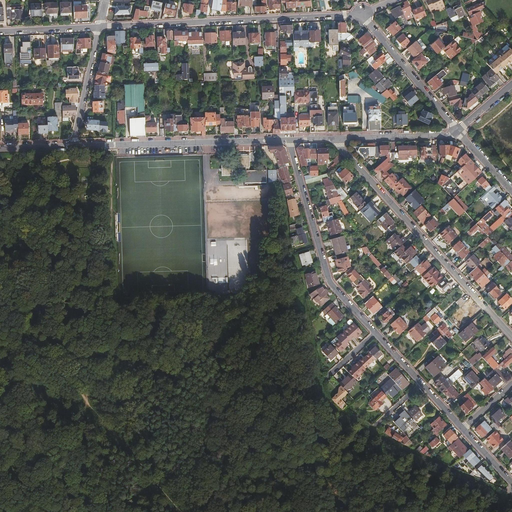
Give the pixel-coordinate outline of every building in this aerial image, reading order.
[(140,10),(136,10),(133,21),(139,21),(139,16),(148,17),(149,13),(149,12),(151,5),(150,5),(151,0),(145,0),(145,3),(145,5),(147,6),(145,6),(145,11),(140,11),(140,10)] [(200,11),(207,12),(208,0),(201,0),(199,11),(196,10),(195,16),(199,16),(200,11)] [(227,3),(227,0),(223,0),(222,0),(212,0),(211,10),(214,11),(220,12),(227,11),(227,3)] [(262,0),(262,4),(263,4),(263,7),(255,7),(255,13),(267,12),(267,7),(266,0),(262,0)] [(281,0),(282,3),(287,3),(287,8),(296,8),(295,0),(281,0)] [(438,9),(444,7),(441,0),(429,0),(425,2),(429,11),(437,7),(438,9)] [(154,1),(152,10),(161,12),(163,4),(154,1)] [(269,1),(269,5),(269,10),(275,10),(275,9),(280,9),(280,1),(273,1),(269,1)] [(472,16),(482,11),(485,10),(486,1),(478,5),(478,3),(475,4),(476,6),(467,10),(470,17),(472,16)] [(404,7),(401,8),(404,15),(405,17),(410,15),(409,11),(412,10),(408,2),(404,3),(405,5),(404,6),(404,7)] [(60,3),(60,13),(68,13),(70,13),(70,3),(60,3)] [(137,3),(129,4),(129,8),(128,8),(128,7),(122,7),(116,7),(114,16),(134,15),(137,3)] [(233,3),(227,3),(227,11),(236,12),(236,3),(233,3)] [(41,11),(41,4),(31,5),(31,10),(29,10),(29,15),(31,15),(31,16),(42,16),(41,11)] [(57,4),(41,4),(41,11),(45,11),(45,14),(49,14),(49,15),(53,15),(53,18),(57,18),(57,4)] [(166,4),(163,14),(174,16),(176,7),(166,4)] [(183,12),(192,14),(194,6),(183,4),(183,7),(184,8),(183,12)] [(445,8),(449,17),(455,15),(457,18),(464,15),(459,4),(450,8),(449,6),(445,8)] [(73,7),(74,18),(79,18),(79,17),(87,17),(87,6),(73,7)] [(412,13),(415,21),(426,16),(423,11),(424,11),(422,6),(419,8),(418,7),(413,9),(414,11),(412,13)] [(6,7),(7,19),(12,19),(12,18),(14,18),(15,19),(22,19),(22,9),(21,9),(21,7),(15,7),(15,9),(12,10),(12,7),(6,7)] [(404,15),(401,8),(400,7),(391,11),(395,19),(401,16),(401,17),(404,15)] [(482,11),(472,16),(473,18),(471,19),(474,26),(475,26),(485,22),(481,14),(483,13),(482,11)] [(394,23),(387,29),(393,36),(400,30),(394,23)] [(287,34),(293,34),(293,26),(281,27),(281,32),(287,31),(287,34)] [(166,30),(166,29),(163,30),(164,35),(167,35),(168,40),(172,40),(172,33),(169,33),(167,33),(166,30)] [(178,29),(174,29),(174,46),(178,46),(177,41),(188,40),(188,33),(188,32),(178,32),(178,29)] [(338,40),(338,33),(338,30),(328,31),(329,46),(338,46),(338,40)] [(475,36),(478,41),(482,37),(484,35),(483,33),(480,32),(479,33),(477,30),(473,31),(475,36)] [(124,31),(115,32),(115,37),(116,41),(116,42),(121,41),(125,41),(124,31)] [(316,31),(310,32),(310,42),(308,42),(309,47),(311,47),(314,45),(314,42),(320,42),(320,31),(316,31)] [(188,40),(188,46),(193,46),(193,44),(203,44),(203,32),(188,33),(188,40)] [(209,34),(205,34),(205,43),(216,43),(216,33),(213,34),(212,32),(209,33),(209,34)] [(230,32),(220,32),(220,42),(231,41),(230,32)] [(278,41),(278,32),(275,32),(275,33),(266,33),(266,50),(276,50),(276,46),(278,46),(278,41)] [(246,33),(233,33),(233,46),(246,45),(246,33)] [(249,35),(250,43),(260,43),(260,34),(249,35)] [(299,34),(293,35),(293,48),(309,47),(308,42),(308,34),(303,34),(300,34),(299,34)] [(405,35),(397,41),(404,49),(411,42),(405,35)] [(149,39),(147,39),(146,39),(146,47),(154,47),(154,36),(149,37),(149,39)] [(364,48),(372,41),(369,37),(366,39),(363,36),(358,41),(364,48)] [(107,41),(108,53),(116,55),(116,45),(116,42),(116,41),(115,37),(109,37),(107,39),(107,40),(107,41)] [(162,37),(158,37),(158,47),(158,48),(161,48),(161,54),(166,54),(166,52),(169,52),(169,48),(166,48),(166,43),(165,43),(165,38),(162,38),(162,37)] [(143,54),(143,42),(140,42),(140,40),(135,40),(135,39),(134,38),(132,38),(131,39),(130,39),(131,49),(132,49),(139,48),(139,54),(139,55),(140,55),(143,55),(143,54)] [(61,39),(61,51),(73,50),(74,39),(61,39)] [(79,40),(77,40),(75,55),(83,54),(83,53),(87,53),(87,49),(90,49),(90,39),(79,40)] [(431,46),(438,54),(443,50),(445,48),(441,43),(442,42),(441,41),(440,42),(438,40),(431,46)] [(375,45),(372,41),(364,48),(359,52),(362,55),(366,52),(369,55),(375,50),(372,47),(375,45)] [(445,48),(443,50),(451,58),(460,50),(453,41),(445,48)] [(416,42),(407,49),(414,58),(423,51),(419,45),(416,42)] [(6,45),(4,46),(4,54),(4,58),(12,58),(12,54),(12,45),(6,45)] [(58,46),(48,47),(48,59),(59,58),(58,46)] [(350,59),(350,51),(342,48),(340,53),(340,54),(340,55),(340,56),(343,58),(343,66),(350,65),(350,59)] [(506,65),(509,62),(511,61),(511,62),(511,51),(509,48),(499,57),(506,65)] [(35,60),(46,60),(46,49),(41,49),(38,49),(34,49),(35,60)] [(28,50),(19,50),(19,60),(28,59),(28,50)] [(371,56),(367,60),(375,70),(376,69),(385,62),(390,57),(387,54),(384,57),(380,53),(377,56),(373,59),(371,56)] [(103,54),(101,63),(109,65),(113,65),(114,57),(103,54)] [(420,54),(412,62),(418,70),(429,61),(426,58),(426,59),(424,57),(423,58),(420,54)] [(286,55),(281,55),(281,64),(286,64),(286,60),(291,60),(291,56),(286,56),(286,55)] [(264,57),(260,57),(255,58),(256,67),(264,66),(264,57)] [(499,57),(489,66),(492,69),(495,74),(500,70),(503,67),(506,65),(499,57)] [(249,80),(254,79),(254,70),(252,70),(252,68),(251,67),(250,67),(249,68),(249,70),(245,70),(245,68),(245,63),(241,63),(239,61),(238,63),(233,63),(234,76),(243,76),(243,80),(249,80)] [(101,63),(99,73),(107,74),(109,65),(101,63)] [(143,64),(144,73),(158,73),(158,64),(143,64)] [(177,79),(188,79),(188,64),(182,64),(182,75),(176,75),(177,79)] [(77,67),(74,67),(67,67),(67,79),(79,78),(79,72),(77,72),(77,67)] [(468,83),(471,68),(465,67),(463,73),(460,81),(468,83)] [(279,73),(279,78),(286,78),(287,78),(289,78),(294,78),(294,75),(294,74),(293,74),(293,73),(289,73),(289,74),(286,74),(286,68),(279,68),(279,73)] [(375,70),(368,76),(375,84),(383,77),(378,72),(376,69),(375,70)] [(378,72),(383,77),(386,75),(382,69),(378,72)] [(490,86),(499,79),(495,74),(492,69),(482,77),(490,86)] [(95,85),(104,85),(105,85),(106,82),(107,74),(99,73),(98,72),(96,80),(95,85)] [(442,85),(435,76),(428,83),(434,91),(442,85)] [(318,77),(309,77),(309,86),(310,91),(310,92),(318,92),(318,77)] [(286,78),(279,78),(279,89),(291,88),(291,84),(286,84),(286,78)] [(294,79),(294,78),(289,78),(287,78),(286,78),(286,84),(291,84),(291,88),(294,88),(294,79)] [(370,88),(362,80),(358,87),(383,104),(386,99),(380,95),(374,90),(370,88)] [(375,85),(382,94),(386,90),(389,88),(382,80),(375,85)] [(472,93),(477,99),(489,89),(483,82),(471,92),(472,93)] [(129,84),(125,84),(125,108),(137,108),(138,113),(140,113),(144,113),(144,84),(143,84),(139,84),(133,84),(129,84)] [(94,99),(105,98),(104,85),(95,85),(95,90),(97,90),(97,92),(94,92),(94,99)] [(274,86),(263,87),(263,99),(268,99),(268,97),(274,97),(274,86)] [(446,88),(441,89),(442,96),(447,94),(448,98),(456,95),(454,92),(453,86),(446,88)] [(279,89),(280,96),(285,96),(286,119),(290,119),(290,115),(292,115),(292,111),(295,111),(295,105),(292,105),(291,97),(294,97),(294,92),(294,89),(294,88),(291,88),(279,89)] [(69,97),(70,103),(71,103),(77,103),(77,99),(77,89),(69,90),(69,91),(66,91),(66,97),(69,97)] [(489,89),(477,99),(478,101),(490,91),(489,89)] [(382,94),(380,95),(386,99),(389,97),(392,100),(391,102),(393,103),(397,99),(394,95),(395,94),(393,92),(392,92),(390,90),(388,92),(386,90),(382,94)] [(407,90),(401,96),(410,106),(417,100),(412,93),(411,92),(410,93),(407,90)] [(294,97),(295,103),(303,103),(310,102),(310,94),(310,92),(310,91),(294,92),(294,97)] [(318,92),(310,92),(310,94),(310,102),(310,115),(310,126),(311,133),(315,132),(315,126),(323,126),(322,110),(320,110),(320,106),(319,106),(318,92)] [(462,108),(462,109),(467,110),(478,101),(477,99),(472,93),(469,96),(470,97),(467,99),(464,99),(464,100),(462,108)] [(42,94),(32,95),(32,105),(42,104),(42,94)] [(460,99),(458,94),(456,95),(448,98),(447,98),(449,106),(454,105),(453,107),(462,109),(462,108),(464,100),(460,99)] [(32,105),(32,95),(22,95),(22,105),(32,105)] [(280,98),(280,101),(281,133),(295,133),(295,115),(295,111),(292,111),(292,115),(290,115),(290,119),(286,119),(285,96),(280,96),(280,98)] [(102,101),(93,102),(93,112),(103,111),(102,101)] [(281,133),(280,101),(275,101),(275,118),(277,118),(277,120),(274,120),(274,118),(272,118),(272,120),(266,120),(266,118),(264,118),(264,130),(273,129),(273,134),(281,133)] [(63,104),(62,104),(62,121),(68,120),(68,115),(75,115),(75,107),(78,107),(79,104),(77,103),(71,103),(71,106),(65,106),(65,104),(63,104)] [(328,108),(328,113),(329,126),(338,126),(338,113),(337,107),(328,108)] [(368,110),(369,131),(381,131),(380,110),(379,110),(379,107),(369,107),(369,110),(368,110)] [(422,111),(418,120),(428,124),(431,115),(422,111)] [(250,112),(250,127),(258,127),(259,123),(259,119),(260,119),(260,113),(260,112),(250,112)] [(130,136),(145,135),(145,132),(144,116),(144,113),(140,113),(140,119),(130,119),(130,136)] [(205,118),(205,125),(215,125),(215,124),(220,124),(220,119),(220,116),(215,116),(215,113),(205,113),(205,118)] [(356,113),(343,113),(343,123),(356,122),(356,113)] [(175,131),(175,114),(170,114),(170,120),(167,120),(167,121),(164,122),(165,129),(167,129),(167,131),(175,131)] [(181,114),(175,114),(175,131),(175,136),(179,136),(179,131),(188,131),(187,123),(181,124),(181,114)] [(310,126),(310,115),(299,115),(300,127),(304,127),(304,126),(306,126),(310,126)] [(407,115),(393,115),(393,124),(397,124),(397,125),(407,125),(407,115)] [(5,131),(18,131),(17,124),(17,116),(11,116),(11,118),(4,118),(5,131)] [(144,116),(145,132),(156,132),(156,123),(150,123),(149,116),(144,116)] [(249,116),(237,116),(238,127),(249,127),(249,116)] [(57,117),(48,117),(48,123),(48,125),(48,131),(58,131),(57,125),(57,122),(57,117)] [(203,131),(203,135),(205,135),(205,130),(205,125),(205,118),(189,118),(190,122),(191,122),(191,131),(203,131)] [(220,124),(220,131),(223,131),(229,131),(229,133),(234,133),(234,128),(234,122),(226,122),(225,119),(220,119),(220,124)] [(84,123),(84,124),(84,125),(85,125),(86,125),(86,129),(97,130),(100,130),(100,131),(105,131),(105,130),(106,130),(107,123),(98,122),(98,121),(87,120),(87,121),(86,121),(85,121),(84,122),(84,123)] [(18,131),(18,134),(28,134),(27,124),(17,124),(18,131)] [(38,134),(48,134),(48,131),(48,125),(38,125),(38,134)] [(311,159),(310,150),(310,144),(299,144),(296,148),(302,166),(311,166),(311,164),(311,159)] [(392,158),(399,158),(399,154),(409,154),(409,145),(399,146),(399,151),(392,151),(392,158)] [(436,158),(436,146),(431,146),(431,148),(421,148),(421,159),(432,158),(436,158)] [(446,154),(447,154),(450,146),(440,146),(441,156),(445,156),(446,154)] [(453,156),(452,158),(456,159),(460,149),(450,146),(447,154),(447,156),(449,156),(449,155),(453,156)] [(274,152),(280,169),(289,166),(284,149),(281,147),(269,147),(270,153),(274,152)] [(390,162),(390,147),(379,147),(379,148),(359,148),(358,151),(364,159),(367,156),(368,157),(370,156),(370,157),(375,157),(375,155),(381,155),(381,157),(386,157),(387,158),(374,170),(377,174),(381,171),(390,162)] [(327,150),(317,150),(317,159),(317,160),(320,160),(320,161),(323,161),(323,160),(327,160),(327,150)] [(458,162),(462,167),(470,160),(465,154),(460,158),(458,162)] [(235,156),(236,162),(233,162),(232,162),(232,161),(221,162),(222,175),(233,175),(233,166),(236,166),(236,167),(245,167),(245,170),(244,170),(245,183),(267,182),(266,170),(249,170),(249,167),(250,167),(250,159),(251,159),(251,156),(250,156),(250,155),(235,156)] [(332,161),(335,164),(336,166),(342,161),(338,156),(332,161)] [(470,160),(462,167),(456,173),(451,178),(449,179),(441,186),(453,198),(476,177),(469,169),(474,165),(470,160)] [(394,164),(390,162),(381,171),(383,173),(381,176),(385,179),(384,181),(391,188),(392,187),(398,181),(391,173),(389,175),(386,172),(394,164)] [(481,173),(474,165),(469,169),(476,177),(481,173)] [(335,172),(345,183),(352,176),(351,176),(352,175),(352,174),(351,173),(350,173),(349,173),(348,172),(348,171),(348,170),(347,169),(346,169),(345,169),(345,168),(343,170),(340,166),(335,172)] [(309,177),(317,176),(317,167),(309,167),(309,177)] [(279,171),(283,184),(287,183),(288,183),(287,179),(285,174),(284,175),(282,170),(279,171)] [(437,184),(441,186),(449,179),(447,178),(441,175),(440,179),(437,178),(437,184)] [(478,181),(487,191),(492,187),(482,177),(478,181)] [(411,188),(402,178),(398,181),(392,187),(399,194),(400,192),(403,195),(411,188)] [(336,192),(330,181),(327,182),(327,180),(323,181),(324,183),(323,183),(328,200),(339,197),(338,195),(336,192)] [(282,184),(286,196),(291,195),(291,196),(293,195),(293,198),(300,196),(300,195),(299,193),(293,194),(290,184),(288,185),(287,183),(283,184),(282,184)] [(420,194),(416,189),(405,199),(408,203),(412,208),(412,207),(415,210),(424,202),(419,195),(420,194)] [(338,195),(339,197),(342,201),(347,196),(343,191),(338,195)] [(481,215),(483,217),(490,211),(505,197),(506,197),(501,191),(484,206),(487,209),(481,215)] [(365,204),(355,193),(350,198),(353,201),(352,202),(359,209),(365,204)] [(289,210),(290,217),(299,214),(295,200),(301,198),(300,196),(293,198),(287,199),(289,210)] [(342,201),(339,197),(328,200),(326,200),(327,203),(328,203),(329,205),(331,204),(338,203),(346,216),(349,215),(348,214),(342,201)] [(440,211),(444,215),(446,213),(444,210),(450,205),(459,216),(465,211),(455,201),(453,198),(440,211)] [(459,198),(455,201),(465,211),(468,208),(459,198)] [(370,202),(361,210),(371,221),(379,214),(372,207),(373,205),(370,202)] [(509,210),(507,207),(505,209),(500,204),(496,208),(497,209),(494,212),(498,216),(499,214),(500,213),(503,216),(509,210)] [(324,223),(326,222),(334,220),(332,213),(329,213),(330,215),(328,216),(328,214),(326,206),(320,208),(324,223)] [(414,213),(424,224),(432,218),(421,206),(414,213)] [(465,211),(471,218),(477,213),(471,206),(470,206),(468,208),(465,211)] [(488,236),(489,235),(501,224),(504,222),(511,214),(511,211),(510,209),(509,210),(503,216),(501,217),(499,219),(489,228),(488,226),(487,228),(483,232),(488,236)] [(485,221),(493,214),(490,211),(483,217),(482,218),(485,221)] [(390,232),(396,227),(393,223),(394,222),(388,216),(387,217),(384,214),(376,221),(385,231),(387,229),(390,232)] [(432,218),(424,224),(431,231),(438,225),(438,224),(438,223),(435,219),(434,220),(433,219),(435,218),(433,216),(432,218)] [(478,222),(476,224),(482,230),(483,232),(487,228),(488,226),(484,223),(485,222),(485,221),(482,218),(478,222)] [(334,220),(326,222),(330,236),(340,233),(341,230),(340,224),(338,224),(337,221),(337,219),(335,220),(334,220)] [(302,223),(290,226),(290,231),(304,227),(302,223)] [(476,224),(468,232),(471,235),(478,229),(480,231),(482,230),(476,224)] [(449,225),(439,234),(442,237),(442,236),(445,239),(444,240),(447,244),(457,235),(451,229),(449,225)] [(357,232),(346,235),(349,246),(359,243),(357,232)] [(390,243),(396,250),(402,245),(406,241),(403,237),(401,239),(400,239),(398,238),(398,235),(395,235),(394,233),(386,240),(389,244),(390,243)] [(347,252),(343,236),(332,239),(334,246),(333,246),(336,255),(347,252)] [(488,236),(479,244),(482,248),(491,240),(488,236)] [(492,241),(496,245),(499,249),(502,247),(503,246),(499,242),(497,244),(493,239),(492,241)] [(458,252),(467,244),(464,241),(461,244),(459,242),(452,248),(453,249),(449,251),(452,254),(455,251),(455,252),(456,251),(458,252)] [(467,244),(458,252),(459,254),(458,254),(461,258),(468,252),(467,250),(470,247),(467,244)] [(401,257),(406,263),(412,258),(411,257),(416,253),(410,246),(405,251),(405,252),(404,252),(402,252),(401,251),(401,250),(403,247),(402,245),(396,250),(393,252),(400,259),(401,257)] [(499,249),(496,245),(492,249),(496,254),(494,256),(504,268),(505,267),(511,262),(499,249)] [(362,248),(359,249),(360,251),(363,250),(365,254),(366,254),(369,251),(366,246),(365,247),(362,248)] [(502,247),(499,249),(511,262),(511,260),(511,256),(511,257),(502,247)] [(377,259),(369,251),(366,254),(374,262),(377,259)] [(309,252),(300,255),(303,265),(313,263),(309,252)] [(412,258),(406,263),(404,265),(410,272),(414,268),(421,262),(420,260),(425,256),(423,253),(418,257),(416,255),(412,258)] [(469,254),(463,260),(465,262),(471,256),(469,254)] [(473,269),(476,267),(480,263),(473,254),(471,256),(465,262),(469,267),(470,266),(473,269)] [(336,260),(339,272),(344,270),(344,272),(347,271),(346,268),(350,267),(347,257),(336,260)] [(423,260),(421,262),(414,268),(420,274),(430,265),(427,262),(426,263),(423,260)] [(476,281),(487,271),(493,264),(490,261),(486,265),(486,266),(481,271),(476,267),(473,269),(472,270),(469,273),(476,281)] [(392,276),(381,264),(378,266),(377,267),(388,280),(389,279),(392,276)] [(430,265),(420,274),(422,276),(432,267),(430,265)] [(353,269),(355,268),(352,266),(345,273),(348,275),(347,277),(349,279),(350,278),(353,281),(359,276),(353,269)] [(430,285),(432,287),(442,277),(437,272),(432,267),(422,276),(430,285)] [(482,288),(493,278),(487,271),(476,281),(482,288)] [(306,274),(308,278),(310,287),(319,285),(316,272),(306,274)] [(356,286),(359,290),(361,292),(359,293),(363,297),(374,288),(365,278),(356,286)] [(445,284),(443,281),(438,286),(444,292),(450,286),(447,282),(445,284)] [(492,283),(486,289),(492,295),(498,289),(492,283)] [(327,294),(321,286),(311,294),(317,302),(320,300),(323,303),(329,299),(326,295),(327,294)] [(511,301),(511,300),(504,292),(496,299),(504,309),(511,301)] [(373,297),(365,304),(373,313),(381,306),(373,297)] [(455,302),(460,307),(466,302),(461,297),(455,302)] [(344,316),(332,302),(323,311),(326,315),(327,314),(330,317),(336,323),(344,316)] [(466,302),(460,307),(464,312),(470,306),(466,302)] [(386,310),(384,307),(379,312),(382,315),(383,315),(385,317),(382,319),(385,322),(395,313),(389,307),(386,310)] [(436,313),(438,311),(435,307),(432,310),(427,314),(434,322),(438,327),(444,322),(445,321),(443,318),(444,317),(443,317),(441,319),(436,313)] [(434,322),(427,314),(423,318),(430,325),(434,322)] [(400,316),(391,323),(394,326),(393,327),(397,331),(397,330),(400,333),(408,326),(400,316)] [(350,325),(343,331),(344,332),(351,339),(354,336),(356,337),(362,331),(351,319),(350,319),(348,321),(348,322),(350,325)] [(445,323),(444,322),(438,327),(442,330),(444,334),(446,335),(448,337),(450,340),(452,338),(452,337),(451,336),(452,335),(448,331),(448,330),(443,325),(445,323)] [(426,333),(417,323),(408,331),(417,341),(426,333)] [(465,332),(470,337),(478,331),(471,324),(467,328),(468,329),(465,332)] [(438,327),(432,332),(435,336),(430,340),(432,342),(439,350),(450,340),(448,337),(444,341),(441,337),(444,334),(442,330),(438,327)] [(344,332),(338,338),(339,340),(335,344),(341,351),(349,344),(347,343),(351,339),(344,332)] [(481,334),(473,342),(482,351),(491,343),(487,339),(486,340),(484,338),(481,334)] [(439,350),(432,342),(430,343),(437,351),(439,350)] [(338,352),(331,344),(323,352),(330,360),(338,352)] [(382,354),(376,347),(373,350),(372,348),(369,351),(370,353),(376,359),(382,354)] [(492,347),(482,356),(493,369),(498,365),(495,362),(493,359),(490,356),(496,351),(492,347)] [(508,355),(509,356),(511,352),(511,349),(510,347),(505,352),(506,352),(503,355),(505,358),(508,355)] [(511,352),(509,356),(503,361),(498,365),(494,369),(506,382),(508,380),(498,369),(501,365),(504,368),(511,360),(511,355),(511,354),(511,352)] [(362,358),(359,362),(365,368),(376,359),(370,353),(363,359),(362,358)] [(472,364),(473,365),(479,359),(476,356),(475,355),(469,361),(472,364)] [(426,367),(435,376),(447,365),(439,356),(426,367)] [(468,368),(471,365),(466,360),(463,364),(468,368)] [(358,361),(354,366),(355,366),(352,369),(349,372),(351,374),(355,379),(362,372),(365,369),(365,368),(359,362),(358,361)] [(478,374),(480,372),(473,365),(471,366),(478,374)] [(389,375),(392,378),(400,387),(407,380),(396,369),(389,375)] [(435,382),(444,392),(451,385),(455,381),(464,374),(459,369),(449,378),(450,380),(450,381),(448,382),(446,380),(442,376),(435,382)] [(464,377),(474,388),(480,382),(481,381),(472,370),(464,377)] [(351,374),(340,383),(341,385),(346,390),(357,381),(355,379),(351,374)] [(496,374),(489,380),(494,386),(501,380),(496,374)] [(392,378),(380,388),(386,395),(389,392),(393,396),(397,392),(393,386),(394,385),(398,391),(401,388),(400,387),(392,378)] [(481,381),(480,382),(484,388),(482,390),(486,395),(494,388),(484,378),(481,381)] [(401,388),(402,389),(409,382),(407,380),(400,387),(401,388)] [(340,406),(343,409),(348,405),(342,398),(348,392),(346,390),(341,385),(339,387),(338,389),(337,390),(331,396),(332,398),(336,402),(340,406)] [(451,385),(444,392),(446,395),(447,394),(451,398),(452,396),(455,399),(459,394),(451,385)] [(380,388),(379,387),(370,395),(373,399),(372,400),(371,404),(374,407),(378,406),(383,402),(381,400),(387,396),(386,395),(380,388)] [(460,407),(466,413),(469,410),(470,411),(473,409),(472,408),(477,403),(468,393),(462,399),(465,402),(460,407)] [(404,410),(413,419),(414,418),(416,420),(422,414),(415,406),(410,411),(406,406),(403,409),(404,410)] [(492,415),(497,421),(504,414),(499,409),(492,415)] [(404,410),(399,415),(400,416),(394,421),(397,424),(403,431),(411,424),(410,424),(414,420),(413,419),(404,410)] [(435,427),(443,420),(439,417),(431,424),(435,427)] [(446,424),(443,420),(435,427),(434,428),(437,432),(446,424)] [(477,430),(481,435),(490,427),(484,421),(477,427),(477,430)] [(490,425),(495,430),(499,427),(498,426),(496,424),(494,422),(490,425)] [(385,432),(390,435),(394,429),(389,426),(385,432)] [(390,435),(404,444),(410,439),(406,434),(404,436),(402,436),(399,434),(400,433),(394,429),(390,435)] [(450,429),(444,435),(451,442),(457,436),(450,429)] [(495,431),(486,439),(494,448),(503,439),(495,431)] [(441,442),(435,437),(429,442),(433,446),(437,442),(438,443),(441,442)] [(468,450),(465,446),(463,444),(458,438),(448,447),(451,450),(452,449),(460,457),(464,454),(468,450)] [(511,443),(509,440),(501,448),(504,451),(510,457),(511,455),(511,443)] [(480,460),(469,449),(468,450),(464,454),(469,459),(466,462),(470,467),(465,472),(467,472),(470,474),(474,469),(472,466),(473,465),(474,465),(480,460)] [(471,474),(473,475),(477,471),(484,478),(489,480),(494,476),(481,463),(474,469),(470,474),(471,474)]
